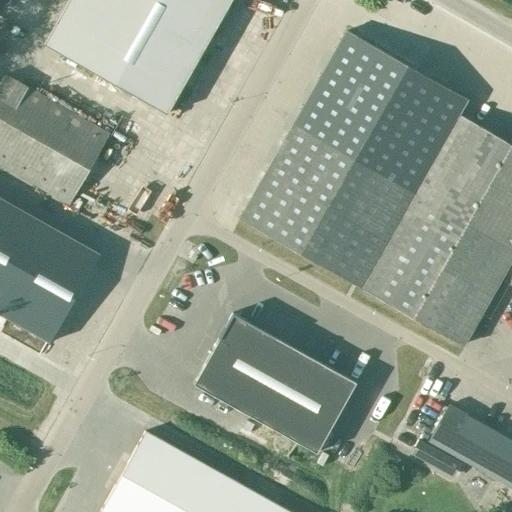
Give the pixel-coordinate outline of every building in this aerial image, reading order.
[(165,114),(229,0),(89,0),(59,54),(165,114)] [(511,145),(455,113),(464,98),(346,30),(237,218),(459,345),(497,278),(511,286),(511,145)] [(0,166),(68,205),(108,134),(3,75),(0,81),(0,166)] [(0,189),(0,297),(59,330),(105,246),(0,189)] [(217,338),(203,363),(236,382),(224,403),(315,453),(354,382),(274,337),(231,313),(217,338)] [(511,441),(447,405),(427,441),(511,488),(511,441)] [(288,511),(144,431),(98,511),(288,511)] [(417,439),(409,454),(453,478),(461,463),(417,439)]
